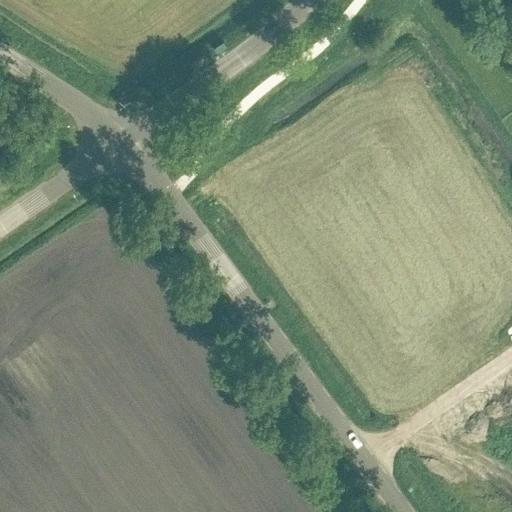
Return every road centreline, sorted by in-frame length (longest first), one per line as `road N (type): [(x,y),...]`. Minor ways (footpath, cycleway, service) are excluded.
road 1 (tertiary): [(404,511),(125,142)]
road 2 (tertiary): [(125,142),(308,0)]
road 3 (tertiary): [(125,142),(0,52)]
road 4 (tertiary): [(0,224),(125,142)]
